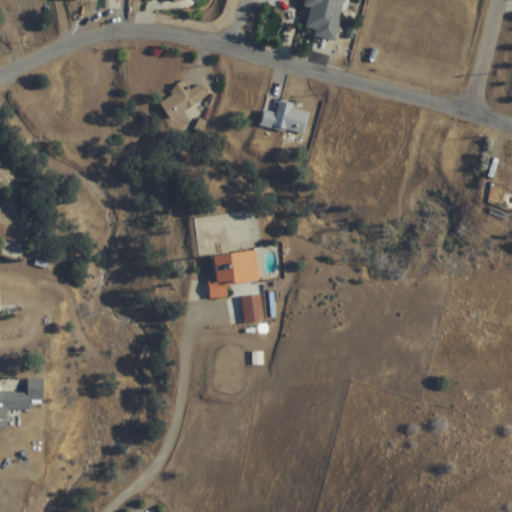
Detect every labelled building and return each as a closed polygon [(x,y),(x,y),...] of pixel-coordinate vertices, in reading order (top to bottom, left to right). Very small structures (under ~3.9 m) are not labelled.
[(344,0),(305,0),(304,7),(311,9),(306,28),(316,30),(315,36),(336,41),(344,0)] [(159,102),(173,122),(210,96),(201,84),(190,92),(185,84),(159,102)] [(310,109),(280,103),(278,113),(262,110),(259,127),(305,135),(310,109)] [(227,287),(260,283),(257,253),(215,259),(218,284),(209,285),(211,300),(229,298),(227,287)] [(0,426),(9,427),(9,409),(30,410),(30,399),(44,400),(44,378),(29,378),(29,392),(0,391),(0,426)]
